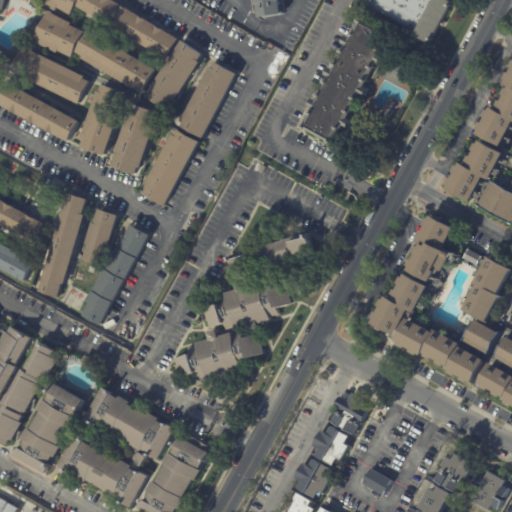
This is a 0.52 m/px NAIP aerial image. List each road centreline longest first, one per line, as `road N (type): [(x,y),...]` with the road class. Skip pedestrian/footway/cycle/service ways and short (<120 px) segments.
road 1 (tertiary): [(501,0),(318,340)]
road 2 (residential): [(318,340),(511,447)]
road 3 (tertiary): [(318,340),(221,511)]
